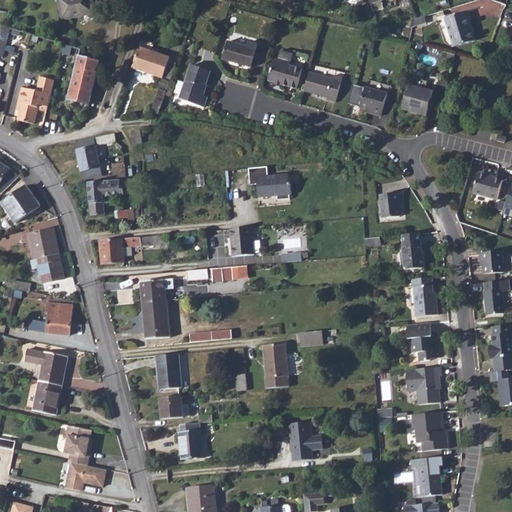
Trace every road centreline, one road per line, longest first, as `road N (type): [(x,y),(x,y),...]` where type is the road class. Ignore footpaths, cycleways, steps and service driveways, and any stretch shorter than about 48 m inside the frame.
road 1 (residential): [(148,511),(63,201),(28,157),(0,143)]
road 2 (residential): [(463,511),(473,447),(459,261),(443,212),(406,153)]
road 3 (residential): [(406,153),(357,130),(237,98)]
road 4 (unknown): [(280,466),(138,473)]
road 5 (unknown): [(216,263),(88,284)]
